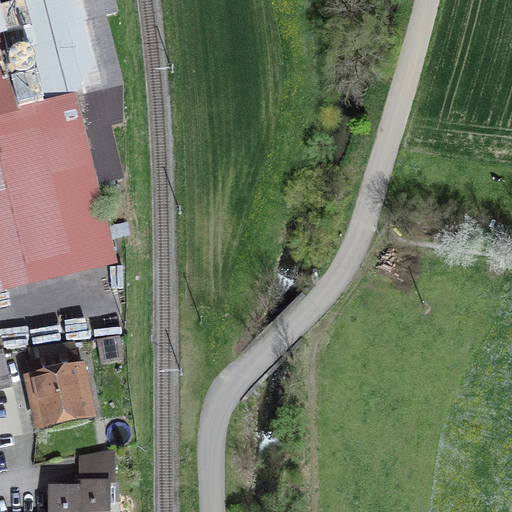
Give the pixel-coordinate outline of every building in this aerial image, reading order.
[(0,37),(30,30),(22,0),(16,0),(6,3),(0,4),(0,37)] [(116,13),(112,0),(22,0),(30,30),(71,190),(96,184),(121,178),(108,125),(120,122),(120,85),(102,17),(116,13)] [(0,288),(115,260),(96,184),(71,190),(30,30),(0,37),(0,288)] [(410,257),(385,247),(376,269),(402,279),(410,257)] [(27,320),(34,354),(63,348),(57,315),(27,320)] [(99,348),(102,363),(122,360),(119,345),(99,348)] [(33,366),(43,423),(85,414),(81,397),(92,395),(87,370),(75,373),(71,358),(33,366)] [(108,511),(109,485),(80,485),(80,490),(79,511),(108,511)] [(49,511),(79,511),(80,490),(50,490),(49,511)]
